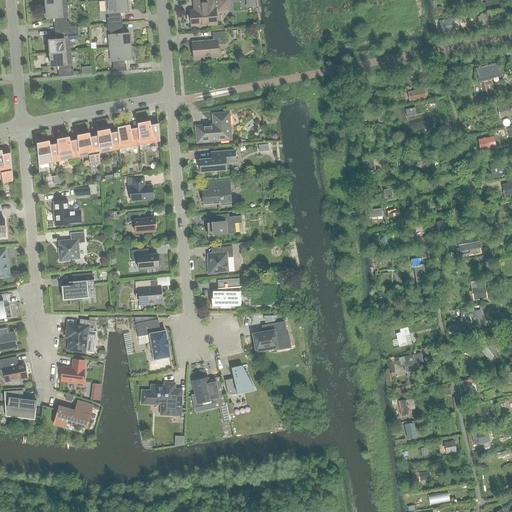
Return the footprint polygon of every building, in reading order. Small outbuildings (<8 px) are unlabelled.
[(127,12),(126,0),(115,0),(104,1),(105,14),(107,14),(107,18),(105,19),(105,25),(122,24),(121,17),(120,17),(120,13),(127,12)] [(190,15),(187,17),(187,22),(190,23),(190,24),(191,27),(213,25),(217,24),(216,17),(215,9),(218,9),(218,11),(231,10),(230,0),(215,0),(213,0),(206,0),(193,1),(193,2),(194,11),(189,12),(190,15),(189,15),(190,15)] [(54,23),(54,29),(69,28),(69,22),(67,22),(66,17),(68,17),(67,4),(46,6),(47,19),(54,18),(55,23),(54,23)] [(453,19),(440,22),(442,34),(443,34),(455,31),(453,19)] [(107,36),(108,49),(130,47),(129,34),(122,35),(121,30),(123,30),(122,24),(105,25),(106,31),(108,31),(108,36),(107,36)] [(49,41),(50,54),(71,52),(70,40),(79,39),(78,28),(69,29),(69,28),(54,29),(55,36),(56,36),(56,40),(49,41)] [(194,59),(218,57),(217,45),(225,44),(224,32),(212,33),(213,41),(192,43),(194,59)] [(110,62),(111,73),(126,71),(126,65),(124,65),(124,60),(132,60),(130,47),(108,49),(109,62),(110,62)] [(58,71),(58,77),(73,76),(73,70),(71,70),(70,65),(72,65),(71,52),(50,54),(51,67),(59,66),(59,71),(58,71)] [(499,63),(475,69),(478,80),(502,74),(499,63)] [(476,95),(474,88),(460,91),(462,99),(476,95)] [(424,89),(408,92),(409,101),(425,98),(424,89)] [(511,105),(498,108),(500,118),(511,115),(511,105)] [(415,108),(405,110),(407,117),(416,115),(415,108)] [(198,142),(230,139),(228,114),(213,115),(214,126),(196,127),(198,142)] [(137,124),(138,128),(139,145),(159,142),(160,152),(161,152),(158,124),(151,126),(150,121),(137,124)] [(117,128),(118,132),(119,149),(139,145),(138,128),(131,130),(130,125),(117,128)] [(97,132),(97,136),(99,153),(119,149),(118,132),(110,134),(110,129),(97,132)] [(89,133),(77,136),(77,140),(79,157),(99,153),(97,136),(90,138),(89,133)] [(57,140),(57,144),(59,161),(79,157),(77,140),(70,141),(69,137),(57,140)] [(418,137),(411,139),(413,146),(419,144),(418,137)] [(491,137),(478,140),(480,150),(493,147),(491,137)] [(40,176),(39,165),(59,161),(57,144),(50,145),(49,141),(37,144),(39,176),(40,176)] [(2,151),(0,150),(0,173),(11,171),(12,182),(13,182),(10,153),(3,155),(2,151)] [(200,173),(226,171),(225,164),(235,163),(234,151),(214,152),(215,159),(199,160),(200,173)] [(390,156),(380,158),(381,165),(391,163),(390,156)] [(373,159),(357,162),(359,173),(369,172),(375,169),(373,159)] [(419,159),(416,167),(425,170),(428,162),(419,159)] [(500,164),(489,166),(491,179),(503,176),(500,164)] [(132,201),(153,199),(152,186),(142,187),(142,184),(144,183),(144,177),(128,179),(128,185),(132,184),(133,188),(131,188),(132,201)] [(231,202),(229,181),(207,182),(208,190),(202,191),(203,205),(222,203),(222,206),(231,205),(231,202)] [(89,188),(75,189),(76,196),(90,195),(89,188)] [(391,189),(383,191),(385,199),(393,197),(391,189)] [(68,212),(67,201),(54,202),(56,226),(69,225),(69,224),(78,223),(77,211),(68,212)] [(135,233),(155,232),(154,218),(143,219),(142,212),(127,213),(128,225),(134,225),(135,233)] [(234,224),(241,223),(241,216),(229,217),(228,214),(212,216),(212,223),(207,223),(208,232),(206,233),(206,232),(206,233),(208,240),(216,239),(216,235),(235,234),(234,224)] [(442,221),(426,224),(428,233),(444,230),(442,221)] [(59,242),(60,253),(58,253),(59,262),(68,261),(68,260),(79,259),(78,244),(85,243),(84,232),(70,233),(70,241),(59,242)] [(476,236),(457,240),(459,252),(469,250),(469,254),(479,252),(476,236)] [(228,272),(227,264),(233,264),(232,247),(220,248),(220,254),(207,255),(209,274),(228,272)] [(458,255),(457,247),(435,251),(436,259),(449,257),(458,255)] [(148,249),(131,251),(132,262),(138,261),(138,270),(159,268),(157,254),(149,255),(148,249)] [(5,251),(0,251),(0,277),(9,276),(7,264),(6,265),(5,251)] [(423,264),(413,266),(415,278),(425,276),(423,264)] [(73,286),(60,287),(61,287),(63,300),(88,298),(87,281),(94,281),(94,280),(91,280),(91,276),(90,276),(90,273),(92,273),(92,274),(92,273),(72,275),(73,282),(72,282),(72,283),(73,283),(73,286)] [(239,288),(241,287),(239,287),(238,279),(217,281),(218,289),(217,289),(218,289),(218,292),(212,292),(212,299),(211,299),(212,308),(220,308),(230,308),(230,307),(240,306),(240,292),(239,292),(239,288)] [(491,279),(486,281),(488,289),(494,287),(491,279)] [(149,281),(135,282),(136,290),(138,290),(138,293),(137,293),(136,295),(136,299),(138,301),(139,300),(139,304),(149,303),(149,304),(162,303),(160,286),(158,287),(157,280),(149,281)] [(476,288),(472,289),(473,301),(487,298),(491,302),(495,301),(494,296),(489,296),(489,294),(486,294),(484,281),(475,282),(476,288)] [(3,301),(2,295),(0,295),(0,319),(11,317),(9,305),(4,306),(3,301)] [(410,297),(403,298),(403,307),(410,307),(410,305),(415,305),(414,299),(410,299),(410,297)] [(379,308),(388,315),(395,306),(386,299),(379,308)] [(465,310),(460,311),(464,329),(477,326),(473,308),(467,309),(468,312),(466,313),(465,313),(465,310)] [(69,350),(85,352),(87,331),(93,332),(95,322),(80,320),(79,326),(68,324),(67,334),(70,334),(68,355),(69,350)] [(154,360),(170,357),(165,331),(160,332),(158,320),(135,324),(138,337),(149,335),(151,343),(148,343),(146,346),(147,350),(150,352),(152,351),(154,360)] [(272,348),(276,348),(274,337),(287,335),(284,322),(267,325),(268,333),(253,335),(255,343),(254,345),(254,349),(256,350),(256,351),(266,349),(268,351),(271,350),(272,348)] [(8,326),(0,327),(0,353),(0,354),(0,352),(0,351),(16,348),(17,351),(18,350),(14,333),(9,334),(8,326)] [(400,333),(396,334),(399,347),(407,345),(404,336),(409,335),(407,328),(399,330),(400,333)] [(511,345),(511,338),(500,341),(502,347),(511,345)] [(491,344),(481,352),(490,363),(491,362),(497,358),(495,354),(497,352),(491,344)] [(398,358),(386,361),(388,372),(394,370),(393,365),(399,363),(400,366),(404,365),(405,373),(420,370),(419,363),(420,363),(423,362),(421,354),(398,358)] [(0,377),(6,383),(27,379),(28,383),(24,364),(16,366),(15,364),(14,358),(16,358),(16,357),(0,360),(0,377)] [(61,381),(82,384),(84,370),(83,370),(85,361),(73,360),(72,366),(74,366),(73,369),(62,368),(61,381)] [(250,381),(242,366),(231,368),(232,374),(233,374),(235,378),(225,381),(228,395),(242,392),(242,393),(254,390),(250,381)] [(195,395),(192,396),(194,405),(196,412),(213,408),(212,404),(220,403),(225,401),(220,378),(207,380),(207,378),(192,381),(195,395)] [(459,382),(458,382),(460,394),(469,393),(468,385),(474,383),(474,379),(468,380),(459,382)] [(142,391),(142,403),(142,404),(160,405),(160,404),(162,404),(161,414),(171,415),(171,413),(180,413),(180,399),(181,390),(173,389),(174,384),(165,384),(165,387),(152,386),(151,392),(143,392),(143,391),(142,391)] [(8,416),(1,415),(1,416),(34,420),(36,408),(36,401),(28,400),(22,399),(23,391),(4,392),(4,400),(5,400),(5,399),(8,399),(7,407),(9,407),(8,416)] [(91,392),(90,400),(99,401),(99,393),(91,392)] [(413,399),(398,402),(401,417),(410,415),(409,410),(414,409),(413,399)] [(55,419),(86,429),(93,406),(77,401),(77,402),(77,401),(80,402),(78,409),(74,411),(59,406),(55,419)] [(405,425),(407,440),(416,438),(413,424),(405,425)] [(487,431),(471,434),(474,445),(489,441),(487,431)] [(454,441),(444,443),(446,454),(456,452),(454,441)] [(429,472),(412,474),(413,482),(430,479),(429,472)] [(448,492),(430,496),(431,505),(449,502),(448,492)]
